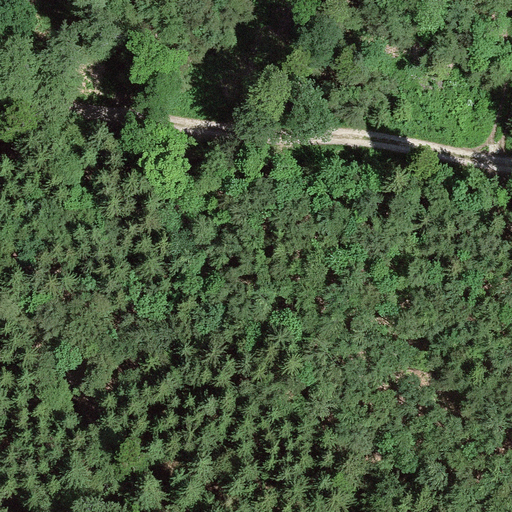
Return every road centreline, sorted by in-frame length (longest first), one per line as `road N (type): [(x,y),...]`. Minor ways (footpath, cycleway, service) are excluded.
road 1 (track): [(445,511),(291,345),(103,119)]
road 2 (track): [(0,106),(491,163)]
